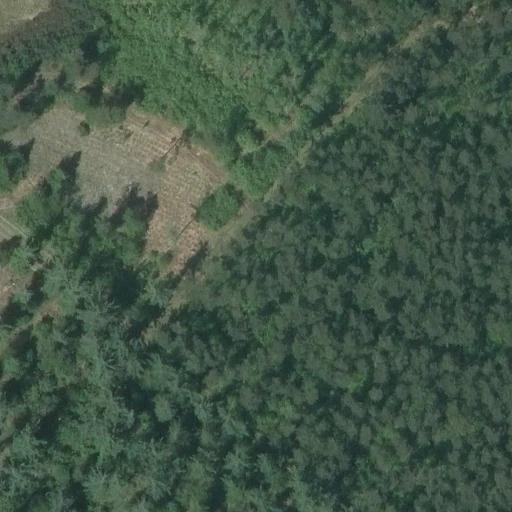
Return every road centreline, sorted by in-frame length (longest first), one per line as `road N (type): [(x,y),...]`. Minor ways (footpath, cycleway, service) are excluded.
road 1 (track): [(140,342),(385,62),(414,40),(511,10)]
road 2 (track): [(0,228),(348,511)]
